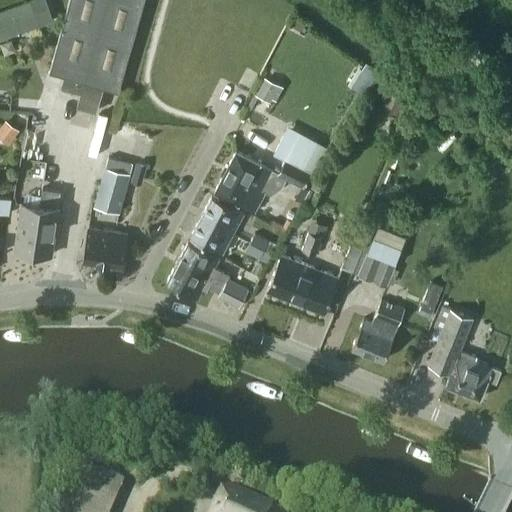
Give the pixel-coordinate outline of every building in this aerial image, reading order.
[(0,38),(40,24),(53,19),(45,0),(22,0),(0,8),(0,38)] [(144,0),(68,0),(49,69),(65,74),(62,85),(101,96),(104,85),(119,90),(144,0)] [(377,66),(364,58),(348,85),(362,92),(377,66)] [(264,77),(255,94),(270,102),(272,98),(275,99),(282,87),(264,77)] [(406,95),(395,90),(394,94),(387,90),(379,109),(398,117),(406,99),(404,98),(406,95)] [(77,115),(75,122),(90,127),(95,112),(82,108),(80,116),(77,115)] [(19,129),(5,119),(0,125),(0,137),(8,143),(19,129)] [(310,169),(314,163),(317,164),(327,146),(287,125),(274,152),(285,158),(278,171),(236,149),(214,190),(238,203),(238,202),(250,208),(256,197),(260,199),(266,189),(271,192),(276,182),(282,185),(286,177),(305,187),(313,171),(310,169)] [(104,166),(93,205),(118,212),(131,162),(108,156),(105,166),(104,166)] [(135,161),(130,181),(141,183),(146,163),(135,161)] [(20,201),(14,247),(52,253),(58,206),(55,205),(57,189),(41,186),(39,203),(20,201)] [(308,190),(301,186),(294,198),(301,202),(308,190)] [(212,194),(201,215),(232,231),(243,211),(212,194)] [(324,215),(316,212),(316,214),(314,220),(311,219),(309,219),(306,230),(307,231),(301,249),(315,254),(321,236),(325,225),(322,224),(324,217),(324,215)] [(232,231),(201,215),(190,235),(221,251),(232,231)] [(122,263),(127,232),(88,227),(84,258),(122,263)] [(250,240),(271,252),(276,243),(254,232),(250,240)] [(386,286),(395,263),(393,262),(395,256),(400,246),(373,235),(366,252),(357,273),(386,286)] [(188,240),(177,260),(212,279),(223,285),(234,291),(238,284),(226,278),(228,274),(214,266),(219,256),(188,240)] [(271,253),(271,252),(250,240),(245,250),(260,257),(264,249),(271,253)] [(350,243),(344,255),(340,266),(346,268),(352,271),(362,248),(355,245),(350,243)] [(324,308),(338,274),(282,250),(267,284),(324,308)] [(206,289),(212,279),(177,260),(167,280),(198,296),(203,287),(206,289)] [(417,311),(429,316),(441,284),(429,280),(417,311)] [(223,285),(218,295),(239,306),(243,297),(248,300),(252,291),(248,289),(238,284),(234,291),(223,285)] [(351,345),(383,358),(404,306),(381,297),(372,319),(363,316),(351,345)] [(433,325),(442,328),(428,363),(450,371),(446,382),(480,396),(488,377),(496,380),(501,368),(476,358),(477,355),(460,348),(473,316),(442,303),(433,325)] [(110,511),(123,483),(78,463),(56,511),(110,511)] [(272,511),(256,505),(258,501),(223,486),(212,511),(272,511)]
